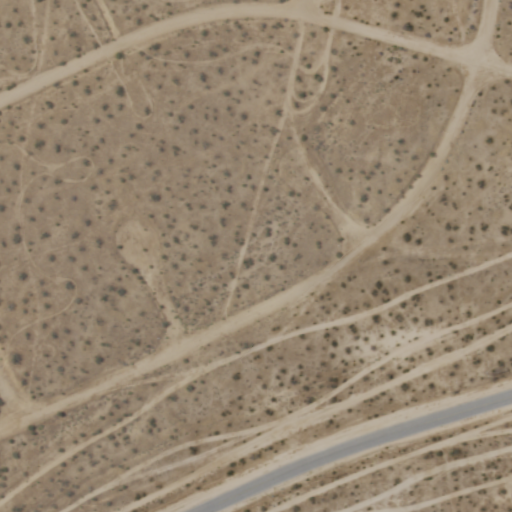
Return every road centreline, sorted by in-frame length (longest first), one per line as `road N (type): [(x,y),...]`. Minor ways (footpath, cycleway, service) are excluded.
road 1 (track): [(489,0),(453,136),(416,195),(362,255),(300,299),(0,437)]
road 2 (track): [(476,71),(305,24),(214,18),(0,108)]
road 3 (secondary): [(200,511),(356,445),(511,397)]
